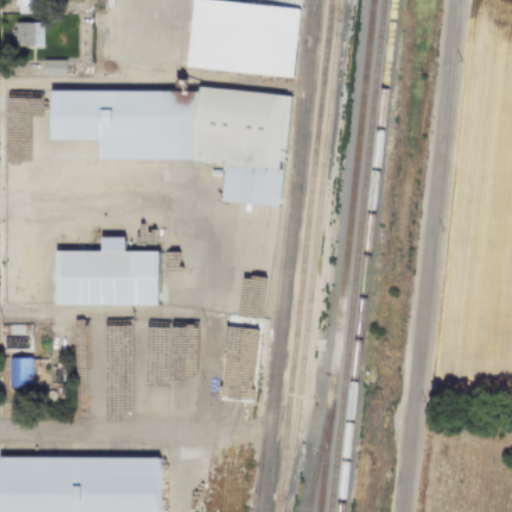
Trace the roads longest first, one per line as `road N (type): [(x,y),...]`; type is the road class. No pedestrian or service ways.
road 1 (residential): [(401,511),(455,0)]
road 2 (residential): [(0,431),(192,431)]
road 3 (residential): [(122,205),(0,204)]
